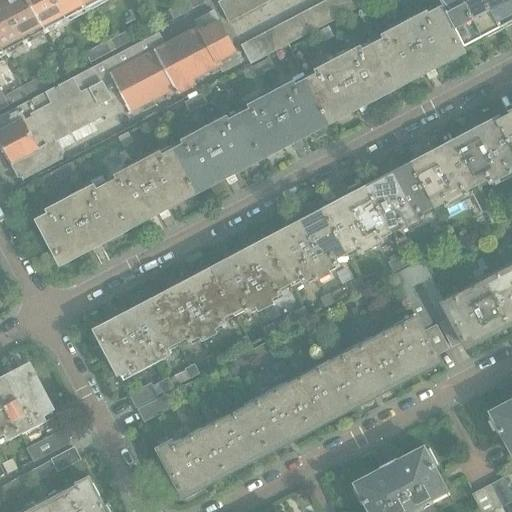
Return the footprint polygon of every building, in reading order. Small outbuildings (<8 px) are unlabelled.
[(45,32),(33,9),(28,0),(6,0),(0,3),(0,47),(3,53),(45,32)] [(87,10),(81,0),(28,0),(33,9),(45,32),(87,10)] [(107,0),(81,0),(87,10),(107,0)] [(191,0),(187,0),(183,2),(189,12),(196,8),(191,0)] [(199,0),(191,0),(196,8),(202,5),(199,0)] [(238,18),(233,9),(228,0),(223,0),(218,3),(229,23),(238,18)] [(249,13),(242,0),(228,0),(233,9),(238,18),(249,13)] [(260,6),(256,0),(242,0),(249,13),(260,6)] [(343,16),(340,9),(335,0),(328,0),(324,2),(327,9),(334,21),(343,16)] [(355,10),(349,0),(335,0),(340,9),(343,16),(355,10)] [(365,4),(363,0),(349,0),(355,10),(365,4)] [(481,34),(468,9),(462,0),(440,0),(465,47),(466,46),(464,43),(481,34)] [(498,25),(485,0),(462,0),(468,9),(481,34),(498,25)] [(511,17),(511,8),(507,0),(485,0),(498,25),(511,17)] [(183,2),(176,6),(181,16),(189,12),(183,2)] [(334,21),(327,9),(324,2),(314,8),(322,27),(334,21)] [(176,6),(169,10),(174,20),(181,16),(176,6)] [(322,27),(314,8),(303,13),(312,32),(322,27)] [(463,52),(441,10),(429,16),(427,12),(405,23),(430,70),(463,52)] [(54,140),(104,113),(107,117),(118,111),(119,109),(126,105),(130,113),(132,112),(141,107),(144,112),(156,106),(153,100),(175,89),(178,96),(180,95),(179,94),(195,85),(192,79),(199,76),(200,78),(202,76),(201,75),(208,71),(210,74),(220,69),(221,73),(239,64),(241,62),(234,50),(214,12),(194,22),(196,24),(186,30),(188,33),(164,46),(157,34),(0,117),(0,145),(10,164),(13,163),(21,179),(63,156),(54,140)] [(312,32),(303,13),(292,19),(302,38),(312,32)] [(302,38),(292,19),(281,25),(291,43),(302,38)] [(430,70),(405,23),(383,35),(384,38),(374,44),(396,87),(430,70)] [(291,43),(281,25),(271,31),(280,49),(291,43)] [(334,37),(328,28),(324,30),(330,40),(334,37)] [(330,40),(324,30),(320,33),(325,43),(330,40)] [(280,49),(271,31),(261,36),(270,55),(280,49)] [(126,32),(119,36),(124,46),(131,42),(126,32)] [(119,36),(112,40),(117,49),(124,46),(119,36)] [(270,55),(261,36),(250,41),(260,60),(270,55)] [(112,40),(105,43),(110,53),(117,49),(112,40)] [(260,60),(250,41),(241,46),(251,64),(260,60)] [(105,43),(99,47),(104,56),(110,53),(105,43)] [(396,87),(374,44),(362,50),(361,47),(339,59),(363,105),(396,87)] [(99,47),(92,50),(98,60),(104,56),(99,47)] [(92,50),(86,53),(91,63),(98,60),(92,50)] [(363,105),(339,59),(316,70),(318,73),(307,79),(329,123),(363,105)] [(267,72),(262,63),(257,66),(262,75),(267,72)] [(262,75),(257,66),(253,68),(257,77),(262,75)] [(43,76),(37,79),(41,89),(48,86),(43,76)] [(37,79),(30,83),(35,93),(41,89),(37,79)] [(329,123),(307,79),(295,85),(294,82),(273,93),(296,140),(329,123)] [(30,83),(24,87),(28,96),(35,93),(30,83)] [(0,111),(28,96),(24,87),(22,88),(2,98),(1,96),(0,96),(0,111)] [(296,140),(273,93),(249,105),(251,109),(240,114),(263,158),(296,140)] [(201,107),(196,98),(191,100),(196,110),(201,107)] [(196,110),(191,100),(185,103),(191,113),(196,110)] [(263,158),(240,114),(229,120),(228,116),(205,129),(230,175),(263,158)] [(511,115),(502,121),(511,141),(511,115)] [(511,141),(502,121),(501,122),(499,119),(457,141),(479,185),(490,179),(491,183),(511,172),(511,141)] [(230,175),(205,129),(183,140),(185,143),(173,149),(196,193),(230,175)] [(134,142),(129,133),(125,135),(130,145),(134,142)] [(130,145),(125,135),(119,138),(124,148),(130,145)] [(479,185),(457,141),(412,165),(435,208),(445,203),(447,206),(471,194),(469,190),(479,185)] [(196,193),(173,149),(161,156),(159,152),(138,164),(163,210),(196,193)] [(76,173),(71,163),(59,170),(64,180),(76,173)] [(163,210),(138,164),(116,175),(118,178),(107,184),(130,228),(163,210)] [(435,208),(412,165),(367,189),(390,232),(401,226),(403,230),(426,218),(424,214),(435,208)] [(64,180),(59,170),(44,178),(49,188),(64,180)] [(130,228),(107,184),(94,191),(93,187),(72,198),(96,245),(130,228)] [(390,232),(367,189),(323,212),(347,254),(357,249),(359,253),(383,240),(381,236),(390,232)] [(96,245),(72,198),(50,210),(51,213),(39,220),(62,263),(96,245)] [(497,218),(492,208),(486,211),(491,221),(497,218)] [(347,254),(323,212),(302,223),(315,248),(304,255),(314,276),(316,280),(329,274),(327,270),(338,264),(336,260),(347,254)] [(304,255),(315,248),(302,223),(267,241),(290,284),(301,279),(303,282),(314,276),(304,255)] [(447,231),(442,234),(447,244),(452,241),(447,231)] [(442,234),(437,236),(442,246),(447,244),(442,234)] [(437,236),(432,239),(438,249),(442,246),(437,236)] [(290,284),(267,241),(245,253),(258,278),(246,285),(257,306),(259,310),(271,304),(269,300),(281,293),(279,290),(290,284)] [(246,285),(258,278),(245,253),(211,271),(233,314),(244,309),(245,312),(257,306),(246,285)] [(403,255),(399,258),(404,267),(408,265),(403,255)] [(399,258),(394,260),(399,269),(404,267),(399,258)] [(488,270),(482,259),(477,262),(482,273),(488,270)] [(394,260),(389,262),(394,272),(399,269),(394,260)] [(448,349),(436,326),(434,327),(413,288),(422,283),(442,323),(441,323),(453,346),(463,341),(444,303),(423,261),(394,276),(416,318),(437,355),(448,349)] [(511,267),(487,281),(511,325),(511,324),(511,267)] [(233,314),(211,271),(189,282),(203,308),(189,315),(200,336),(203,340),(216,333),(214,329),(224,323),(222,320),(233,314)] [(365,287),(359,278),(351,282),(356,292),(365,287)] [(511,325),(487,281),(444,303),(463,341),(467,348),(481,341),(480,339),(497,330),(498,332),(511,325)] [(189,315),(203,308),(189,282),(155,300),(177,343),(188,338),(190,341),(200,336),(189,315)] [(330,294),(325,296),(330,305),(335,303),(330,294)] [(325,296),(321,298),(326,308),(330,305),(325,296)] [(177,343),(155,300),(120,319),(131,341),(144,334),(156,359),(168,353),(166,349),(177,343)] [(309,316),(304,307),(295,312),(300,321),(309,316)] [(370,329),(357,307),(351,310),(364,333),(370,329)] [(437,355),(416,318),(374,340),(398,385),(410,378),(409,376),(427,367),(428,369),(441,362),(437,355)] [(156,359),(144,334),(131,341),(120,319),(97,331),(122,377),(156,359)] [(273,323),(268,326),(273,335),(278,333),(273,323)] [(268,326),(264,328),(269,337),(273,335),(268,326)] [(246,336),(242,339),(247,349),(252,346),(246,336)] [(242,339),(238,341),(243,351),(247,349),(242,339)] [(398,385),(374,340),(332,363),(355,407),(368,400),(367,398),(384,389),(385,391),(398,385)] [(216,353),(212,355),(217,365),(221,362),(216,353)] [(212,355),(207,357),(212,367),(217,365),(212,355)] [(292,371),(285,359),(278,363),(284,375),(292,371)] [(240,373),(234,363),(227,367),(233,377),(240,373)] [(284,375),(278,363),(271,366),(278,379),(284,375)] [(355,407),(332,363),(290,385),(313,429),(326,423),(324,420),(342,411),(343,413),(355,407)] [(194,365),(190,367),(195,376),(199,374),(194,365)] [(55,413),(30,366),(0,381),(0,393),(11,410),(22,430),(55,413)] [(190,367),(185,369),(190,379),(195,376),(190,367)] [(173,388),(168,378),(159,383),(164,393),(173,388)] [(157,396),(151,385),(131,396),(137,407),(157,396)] [(313,429),(290,385),(247,407),(270,452),(283,445),(282,443),(299,434),(300,436),(313,429)] [(11,410),(0,393),(0,434),(6,431),(9,436),(22,430),(11,410)] [(199,403),(194,393),(188,396),(193,406),(199,403)] [(145,422),(173,408),(167,395),(139,410),(145,422)] [(493,416),(490,417),(498,433),(501,432),(511,451),(511,401),(491,412),(493,416)] [(270,452),(247,407),(205,430),(228,474),(241,467),(240,465),(257,456),(258,458),(270,452)] [(228,474),(205,430),(174,446),(172,443),(159,449),(185,497),(198,490),(197,488),(214,479),(215,481),(228,474)] [(64,431),(36,446),(42,457),(70,442),(64,431)] [(32,448),(29,450),(35,461),(42,457),(36,446),(32,448)] [(448,491),(435,467),(438,465),(430,449),(427,451),(425,447),(399,461),(399,460),(396,461),(390,464),(415,511),(419,511),(425,509),(422,505),(448,491)] [(75,449),(51,461),(55,467),(58,472),(80,460),(75,449)] [(12,459),(7,461),(13,472),(18,469),(12,459)] [(7,461),(3,464),(9,474),(13,472),(7,461)] [(51,461),(47,463),(50,470),(55,467),(51,461)] [(47,463),(42,466),(46,473),(50,470),(47,463)] [(415,511),(390,464),(383,468),(381,470),(355,484),(357,487),(354,489),(363,505),(366,503),(370,511),(415,511)] [(42,466),(37,468),(41,475),(46,473),(42,466)] [(37,468),(32,471),(36,478),(41,475),(37,468)] [(32,471),(28,473),(31,480),(36,478),(32,471)] [(28,473),(23,476),(27,483),(31,480),(28,473)] [(23,476),(18,479),(22,486),(27,483),(23,476)] [(105,511),(103,508),(104,507),(103,504),(104,503),(90,477),(76,484),(77,486),(48,501),(54,511),(105,511)] [(18,479),(13,481),(17,488),(22,486),(18,479)] [(511,502),(511,495),(504,479),(493,485),(505,507),(511,502)] [(13,481),(8,484),(12,491),(17,488),(13,481)] [(8,484),(2,487),(6,494),(12,491),(8,484)] [(493,485),(491,486),(484,489),(496,511),(505,507),(493,485)] [(495,511),(496,511),(484,489),(474,495),(482,511),(495,511)] [(54,511),(48,501),(26,511),(54,511)]
